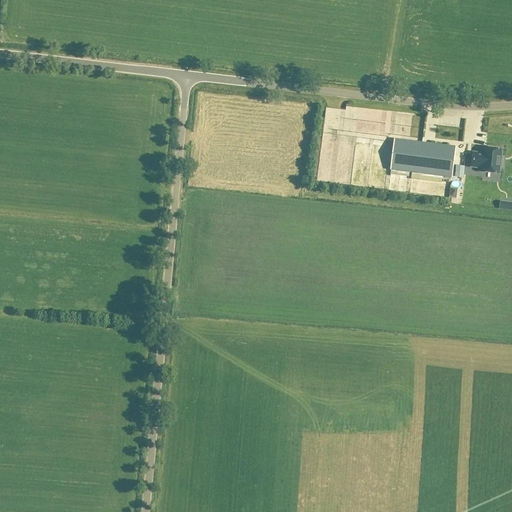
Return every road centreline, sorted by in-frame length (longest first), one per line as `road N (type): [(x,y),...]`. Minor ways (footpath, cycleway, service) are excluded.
road 1 (unclassified): [(144,511),(185,76)]
road 2 (tertiary): [(511,107),(455,109),(185,76)]
road 3 (tertiary): [(185,76),(0,53)]
